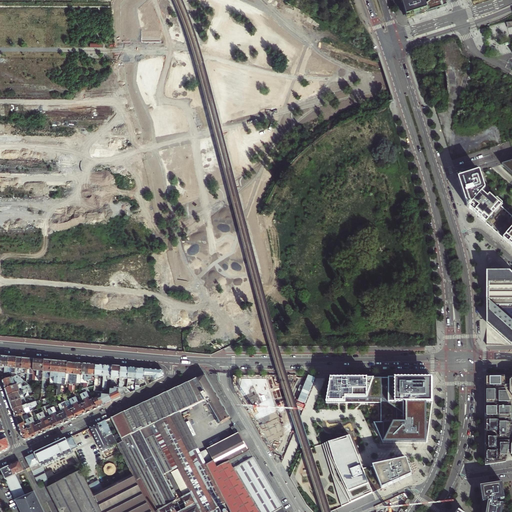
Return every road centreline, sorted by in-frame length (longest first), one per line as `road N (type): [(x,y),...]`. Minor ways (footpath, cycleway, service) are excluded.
road 1 (primary): [(385,51),(440,240)]
road 2 (residential): [(171,360),(166,383),(19,452)]
road 3 (secondary): [(0,346),(171,360)]
road 4 (residential): [(297,511),(223,384),(222,362)]
road 5 (secondary): [(374,362),(222,362)]
road 6 (primary): [(437,175),(397,47)]
road 7 (primary): [(450,366),(449,421),(426,489)]
road 8 (primary): [(470,355),(468,289),(455,235)]
